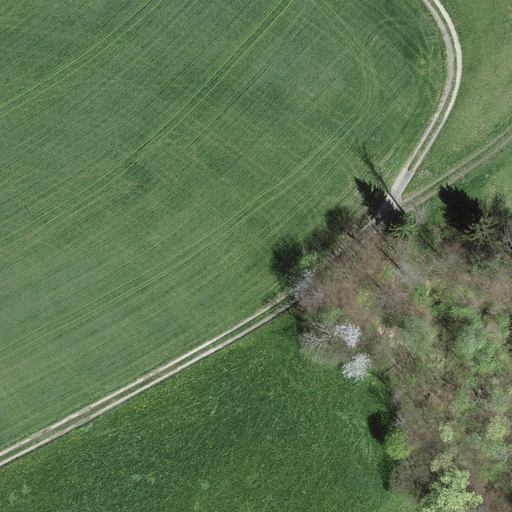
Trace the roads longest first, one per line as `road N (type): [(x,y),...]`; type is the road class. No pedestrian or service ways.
road 1 (track): [(430,0),(453,47),(452,88),(381,212),(265,316),(0,456)]
road 2 (track): [(265,316),(511,137)]
